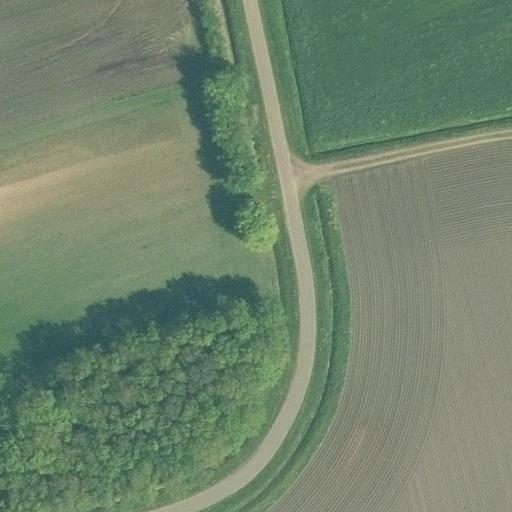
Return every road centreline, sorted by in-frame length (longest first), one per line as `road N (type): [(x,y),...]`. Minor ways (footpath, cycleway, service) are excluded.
road 1 (unclassified): [(168,511),(244,475),(287,412),(307,349),(301,256),(250,0)]
road 2 (track): [(284,176),(511,137)]
